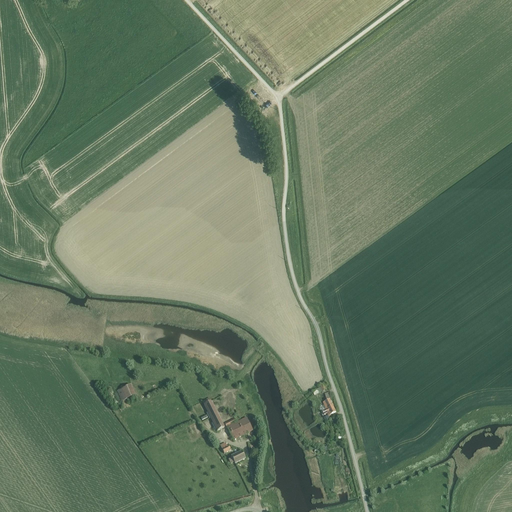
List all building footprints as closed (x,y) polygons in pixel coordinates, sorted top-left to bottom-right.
[(321,387),(312,391),(314,395),(319,393),(319,392),(322,391),(323,391),(327,389),(325,384),(320,386),(321,387)] [(131,385),(116,390),(120,402),(135,397),(131,385)] [(216,430),(217,431),(225,427),(211,401),(209,398),(202,402),(207,413),(206,413),(209,420),(210,419),(213,423),(212,424),(215,431),(216,430)] [(330,399),(323,402),(326,409),(322,411),(323,412),(324,415),(327,414),(329,417),(331,416),(331,415),(336,412),(330,399)] [(227,430),(233,441),(253,431),(246,418),(227,427),(227,429),(227,430)] [(225,424),(226,427),(236,422),(235,419),(225,424)] [(225,443),(220,446),(224,454),(229,452),(229,450),(231,449),(229,446),(227,447),(225,443)] [(242,451),(231,456),(235,464),(245,459),(242,451)]
